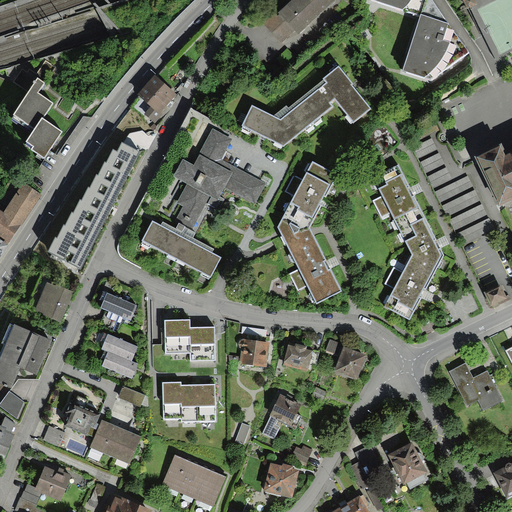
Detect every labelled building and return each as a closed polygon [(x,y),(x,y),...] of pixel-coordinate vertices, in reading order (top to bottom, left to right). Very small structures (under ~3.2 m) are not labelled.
[(297,0),(272,25),(290,42),(332,2),(330,0),(297,0)] [(433,81),(467,54),(428,0),(354,0),(369,17),(381,6),(418,18),(401,75),(426,82),(433,81)] [(463,0),(459,2),(465,13),(467,11),(477,6),(473,0),(463,0)] [(301,61),(290,50),(280,60),(290,71),(301,61)] [(327,83),(281,119),(252,106),(242,127),(263,136),(283,146),(333,106),(330,102),(335,99),(354,122),(371,108),(354,87),(351,84),(352,82),(338,64),(330,71),(331,72),(323,78),(327,83)] [(12,83),(27,93),(36,80),(38,76),(29,70),(26,74),(21,70),(12,83)] [(139,95),(151,105),(144,112),(156,122),(163,114),(162,113),(178,95),(155,76),(139,95)] [(41,120),(52,104),(37,95),(43,85),(36,80),(27,93),(12,117),(34,131),(41,120)] [(61,132),(41,120),(34,131),(26,144),(32,148),(30,151),(43,160),(61,132)] [(218,209),(224,198),(219,196),(224,187),(255,203),(266,181),(224,158),(234,139),(212,128),(200,152),(193,164),(183,158),(174,176),(180,179),(188,183),(178,202),(184,205),(175,221),(193,230),(206,204),(218,209)] [(191,139),(186,149),(195,154),(200,144),(191,139)] [(424,159),(440,152),(436,141),(419,148),(424,159)] [(142,153),(119,142),(110,153),(98,170),(82,196),(67,218),(54,236),(45,256),(82,273),(142,153)] [(511,153),(503,158),(498,148),(475,160),(498,206),(511,199),(511,153)] [(430,173),(447,166),(442,155),(425,162),(430,173)] [(338,173),(313,162),(277,227),(279,231),(300,269),(290,274),(298,290),(307,285),(316,303),(341,290),(328,264),(310,229),(311,227),(322,202),(338,173)] [(392,211),(413,253),(404,270),(395,265),(386,282),(395,287),(386,304),(411,318),(424,294),(444,256),(438,243),(412,190),(400,164),(380,173),(387,184),(379,188),(383,195),(374,200),(382,216),(392,211)] [(432,177),(438,188),(455,180),(449,169),(432,177)] [(440,192),(445,203),(475,188),(470,178),(440,192)] [(0,212),(0,236),(8,242),(39,195),(24,185),(4,215),(0,212)] [(446,207),(451,217),(482,202),(477,192),(446,207)] [(454,221),(459,232),(489,217),(484,206),(454,221)] [(142,241),(212,276),(222,257),(152,221),(142,241)] [(461,235),(466,245),(496,231),(491,221),(461,235)] [(504,287),(488,294),(495,309),(511,302),(504,287)] [(68,297),(44,288),(35,313),(59,322),(68,297)] [(138,305),(108,292),(101,308),(131,321),(138,305)] [(190,320),(164,320),(165,329),(165,353),(191,353),(191,360),(215,360),(215,338),(215,328),(190,328),(190,320)] [(13,329),(0,357),(0,385),(12,391),(20,373),(36,380),(51,345),(13,329)] [(135,349),(108,337),(102,350),(109,353),(103,367),(130,379),(136,365),(129,362),(135,349)] [(269,343),(243,339),(240,340),(239,343),(240,347),(242,349),(240,363),(266,367),(269,343)] [(309,353),(288,349),(285,365),(306,369),(309,353)] [(367,358),(345,351),(336,377),(359,384),(367,358)] [(488,373),(473,380),(465,363),(445,371),(462,407),(481,398),(486,409),(502,402),(488,373)] [(180,383),(162,383),(162,397),(163,420),(181,419),(181,422),(215,421),(214,398),(214,385),(195,386),(180,386),(180,383)] [(146,395),(123,385),(115,404),(137,414),(146,395)] [(323,400),(325,393),(312,389),(310,396),(323,400)] [(301,415),(296,413),(301,401),(280,393),(264,432),(274,436),(280,422),(295,429),(301,415)] [(6,396),(0,405),(0,413),(14,421),(23,405),(6,396)] [(99,415),(75,406),(67,425),(91,434),(99,415)] [(251,426),(242,423),(235,442),(244,445),(251,426)] [(61,446),(68,431),(53,424),(46,439),(61,446)] [(138,438),(102,424),(93,447),(128,461),(138,438)] [(0,463),(10,437),(0,433),(0,463)] [(409,445),(387,457),(404,488),(426,476),(409,445)] [(313,453),(299,447),(294,457),(308,464),(313,453)] [(378,469),(369,447),(355,454),(364,475),(378,469)] [(226,476),(175,454),(163,482),(214,504),(226,476)] [(299,467),(270,461),(263,493),(292,499),(299,467)] [(357,463),(348,467),(358,489),(367,485),(357,463)] [(511,464),(490,475),(501,499),(511,493),(511,464)] [(44,469),(37,488),(41,490),(59,497),(67,478),(44,469)] [(20,511),(31,511),(41,490),(37,488),(27,484),(16,510),(20,511)] [(384,507),(373,488),(367,492),(378,510),(384,507)] [(360,496),(349,502),(354,511),(369,511),(366,506),(369,504),(364,496),(362,498),(360,496)] [(147,511),(115,499),(110,511),(147,511)] [(354,511),(349,502),(337,510),(337,511),(354,511)]
